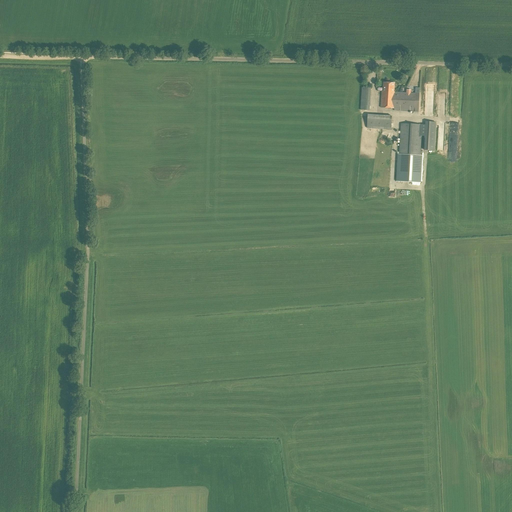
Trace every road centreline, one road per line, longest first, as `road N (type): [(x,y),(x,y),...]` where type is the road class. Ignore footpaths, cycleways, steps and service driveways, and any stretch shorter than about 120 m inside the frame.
road 1 (unclassified): [(72,511),(86,257),(83,57),(92,56)]
road 2 (unclassified): [(511,63),(92,56)]
